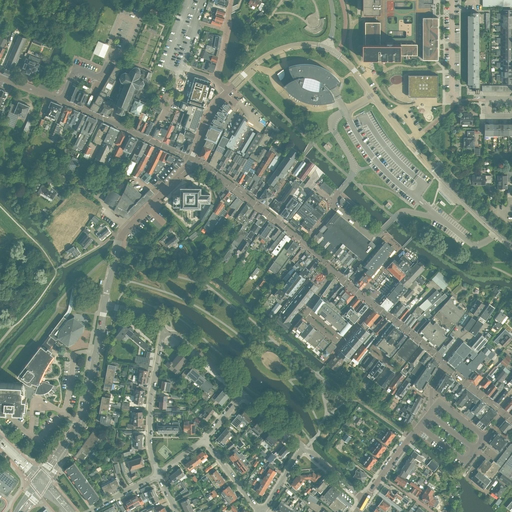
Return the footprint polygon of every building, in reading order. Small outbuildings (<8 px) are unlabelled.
[(226,8),(229,2),(228,2),(221,0),(217,0),(216,5),(226,8)] [(250,4),(248,7),(255,10),(256,7),(259,1),(257,0),(249,0),(248,3),(250,4)] [(365,20),(365,22),(365,59),(373,59),(380,59),(381,59),(382,59),(386,59),(389,59),(420,59),(438,59),(438,6),(437,0),(364,0),(365,13),(365,20)] [(511,6),(511,0),(482,0),(482,9),(485,9),(485,6),(511,6)] [(225,14),(225,12),(221,11),(220,10),(217,9),(216,11),(214,10),(213,13),(216,13),(215,15),(216,16),(216,15),(223,18),(224,17),(225,17),(226,15),(225,14)] [(477,50),(477,16),(478,16),(478,13),(473,13),(473,16),(468,16),(468,50),(477,50)] [(224,21),(223,20),(224,19),(224,18),(223,18),(216,15),(216,17),(211,16),(211,18),(215,19),(214,21),(212,20),(211,24),(220,27),(222,23),(223,22),(224,21)] [(11,76),(19,58),(26,39),(19,35),(5,68),(4,68),(1,73),(1,74),(11,78),(11,77),(11,76)] [(220,49),(222,37),(213,35),(211,35),(210,38),(212,39),(212,43),(209,42),(209,45),(207,44),(206,49),(210,50),(210,51),(212,52),(212,54),(218,56),(220,49)] [(203,50),(201,57),(216,63),(218,57),(206,53),(207,52),(203,50)] [(477,84),(477,50),(468,50),(468,84),(469,84),(469,87),(472,87),(472,90),(476,90),(476,92),(478,92),(478,90),(479,84),(477,84)] [(27,59),(22,71),(27,73),(26,73),(27,73),(29,74),(34,76),(39,64),(38,64),(40,60),(30,55),(28,60),(27,59)] [(214,68),(202,64),(201,68),(205,69),(204,70),(207,71),(207,70),(213,72),(214,68)] [(278,73),(277,74),(278,75),(278,77),(279,78),(279,79),(280,80),(285,88),(288,91),(290,93),(293,95),(295,97),(298,98),(301,100),(304,101),(307,102),(310,103),(313,103),(316,103),(320,103),(323,103),(326,103),(327,102),(328,102),(329,102),(330,102),(331,101),(332,101),(333,101),(334,100),(334,98),(334,97),(333,97),(333,96),(333,95),(332,94),(332,93),(331,92),(330,91),(330,90),(329,89),(330,88),(331,88),(332,87),(334,86),(335,86),(335,85),(337,84),(340,82),(339,81),(337,78),(335,76),(333,74),(330,72),(327,70),(325,69),(322,67),(319,66),(316,65),(314,65),(311,64),(309,64),(306,64),(304,64),(301,64),(298,65),(295,65),(292,66),(289,67),(286,68),(283,70),(282,71),(281,71),(280,72),(278,73)] [(89,109),(97,112),(102,103),(106,97),(109,98),(118,81),(115,80),(121,69),(115,66),(107,81),(103,87),(94,102),(93,102),(89,109)] [(137,99),(141,89),(146,88),(151,73),(137,67),(136,67),(135,67),(134,67),(133,68),(132,69),(131,69),(130,70),(130,69),(129,69),(128,69),(127,69),(127,70),(126,70),(126,72),(121,74),(120,78),(121,82),(120,87),(119,87),(119,88),(120,88),(120,87),(121,88),(120,89),(119,91),(119,92),(119,93),(118,94),(117,94),(116,96),(117,97),(117,98),(116,98),(116,99),(115,104),(114,104),(115,105),(115,104),(116,105),(115,106),(116,108),(117,108),(116,111),(122,113),(123,113),(124,113),(125,113),(125,112),(125,111),(126,110),(126,109),(128,110),(129,108),(130,109),(134,98),(137,99)] [(436,75),(408,75),(408,81),(408,97),(430,97),(437,97),(438,97),(438,75),(436,75)] [(211,81),(195,77),(187,101),(203,106),(211,81)] [(74,102),(79,90),(79,88),(77,87),(78,84),(74,82),(73,85),(70,91),(67,100),(74,102)] [(0,116),(1,117),(4,110),(2,109),(6,99),(8,93),(5,92),(1,90),(0,90),(0,89),(0,116)] [(83,106),(86,99),(88,94),(80,91),(75,103),(83,106)] [(141,113),(145,102),(146,100),(142,98),(141,99),(141,100),(139,99),(139,100),(137,99),(134,98),(130,109),(129,112),(133,113),(133,114),(135,114),(140,116),(141,113)] [(103,115),(110,101),(107,100),(105,104),(102,103),(97,112),(101,114),(103,115)] [(180,100),(177,107),(186,110),(185,112),(187,113),(186,113),(187,113),(187,114),(183,124),(182,127),(185,128),(195,132),(196,132),(197,127),(199,122),(201,116),(203,111),(204,108),(202,108),(191,104),(180,100)] [(108,117),(112,109),(113,107),(110,106),(112,102),(110,101),(103,115),(104,115),(108,117)] [(25,118),(30,107),(18,102),(16,107),(12,105),(6,119),(8,116),(19,121),(21,117),(25,118)] [(56,120),(62,106),(51,102),(45,115),(56,120)] [(228,115),(233,109),(231,108),(229,104),(225,102),(221,107),(223,109),(221,111),(228,115)] [(67,123),(70,117),(71,117),(74,110),(65,106),(59,122),(60,123),(59,124),(64,126),(64,124),(65,122),(66,122),(67,123)] [(225,122),(229,116),(228,115),(221,111),(219,109),(215,114),(218,116),(216,118),(225,122)] [(76,125),(81,113),(74,110),(71,117),(70,117),(67,123),(66,122),(64,129),(66,130),(69,124),(69,125),(70,123),(76,125)] [(180,123),(183,124),(187,114),(181,112),(176,125),(178,126),(180,123)] [(76,125),(72,133),(76,135),(75,137),(78,138),(88,116),(81,113),(76,125)] [(143,120),(145,116),(145,114),(141,113),(140,116),(134,129),(139,130),(143,121),(143,120)] [(472,120),(472,114),(463,114),(463,117),(460,117),(460,124),(472,124),(472,123),(471,123),(471,120),(472,120)] [(240,171),(256,144),(260,146),(266,134),(263,132),(262,134),(245,125),(248,120),(242,116),(239,115),(229,133),(232,134),(229,139),(226,145),(228,148),(216,167),(219,169),(220,168),(222,170),(223,169),(225,171),(224,172),(227,174),(228,172),(234,175),(233,177),(236,179),(240,171)] [(78,138),(74,146),(77,147),(84,134),(78,147),(82,149),(84,145),(89,135),(89,136),(97,120),(88,116),(78,138)] [(143,133),(149,121),(150,118),(145,116),(143,120),(143,121),(139,130),(143,133)] [(222,130),(225,123),(225,122),(216,118),(214,117),(211,122),(213,124),(212,126),(222,130)] [(326,144),(323,146),(325,148),(327,150),(385,205),(387,207),(389,209),(391,206),(393,204),(412,185),(407,181),(402,176),(399,173),(393,168),(388,163),(383,157),(381,155),(379,153),(377,150),(376,148),(374,145),(372,143),(370,140),(369,138),(367,135),(365,133),(362,127),(360,123),(357,117),(346,123),(326,144)] [(149,135),(155,123),(149,121),(144,133),(149,135)] [(101,145),(110,127),(102,123),(93,142),(101,145)] [(26,138),(31,126),(26,124),(21,136),(26,138)] [(168,144),(172,135),(170,134),(173,126),(170,124),(169,127),(168,126),(168,128),(162,141),(168,144)] [(493,135),(493,124),(484,124),(484,135),(493,135)] [(174,146),(179,132),(178,132),(179,130),(177,129),(178,126),(176,125),(175,128),(168,144),(173,147),(174,146)] [(222,130),(212,126),(210,125),(208,129),(220,135),(222,130)] [(89,186),(93,178),(92,177),(92,176),(95,171),(98,173),(109,151),(113,143),(119,131),(110,127),(90,169),(91,169),(88,176),(87,178),(83,186),(88,188),(88,189),(89,189),(90,187),(89,186)] [(162,141),(167,130),(161,128),(160,130),(156,128),(152,136),(152,137),(162,141)] [(220,135),(208,129),(206,134),(218,139),(220,135)] [(192,141),(195,135),(184,130),(183,133),(181,137),(186,139),(192,141)] [(474,148),(474,141),(473,141),(473,138),(474,138),(474,131),(469,131),(469,138),(464,138),(464,148),(474,148)] [(122,146),(128,135),(127,134),(121,132),(121,133),(116,144),(118,146),(117,147),(112,157),(115,158),(118,153),(121,146),(122,146)] [(184,145),(186,139),(181,137),(183,133),(180,132),(174,146),(181,150),(183,145),(184,145)] [(215,167),(226,149),(225,145),(228,139),(229,139),(232,134),(229,133),(228,132),(226,137),(222,136),(209,163),(215,167)] [(218,139),(206,134),(204,139),(207,140),(216,143),(218,139)] [(126,161),(137,139),(133,138),(128,135),(122,146),(122,147),(118,157),(126,161)] [(193,142),(192,141),(186,139),(184,145),(183,145),(181,150),(188,153),(193,142)] [(213,150),(216,143),(207,140),(205,144),(204,146),(211,149),(213,150)] [(141,157),(148,144),(140,141),(131,161),(138,164),(141,157)] [(142,171),(149,156),(154,147),(149,145),(144,154),(143,153),(141,157),(138,164),(136,167),(136,168),(142,171)] [(205,161),(211,149),(204,146),(199,156),(202,158),(201,159),(205,161)] [(267,165),(274,154),(276,155),(274,158),(278,161),(280,159),(281,159),(284,155),(276,151),(270,147),(262,162),(267,165)] [(262,148),(257,157),(252,153),(241,171),(241,172),(236,181),(241,184),(255,160),(259,163),(262,157),(266,151),(262,148)] [(283,176),(286,171),(288,172),(289,171),(287,170),(296,157),(294,155),(296,152),(290,148),(271,176),(267,182),(273,186),(280,176),(282,178),(283,176)] [(153,170),(163,151),(158,149),(154,155),(146,172),(140,179),(147,184),(150,181),(150,182),(158,174),(153,170)] [(164,167),(170,154),(163,151),(153,170),(158,174),(159,173),(159,172),(164,167)] [(169,165),(176,157),(170,154),(164,167),(168,171),(171,166),(169,165)] [(71,175),(79,160),(73,157),(65,172),(71,175)] [(182,164),(184,161),(179,158),(176,157),(169,165),(171,166),(174,162),(180,167),(182,164)] [(273,171),(279,161),(274,159),(268,168),(273,171)] [(260,163),(259,163),(255,160),(241,184),(245,187),(251,177),(260,163)] [(303,180),(314,164),(309,161),(307,164),(302,161),(293,174),(303,180)] [(171,176),(175,172),(180,167),(174,162),(171,166),(168,171),(164,167),(159,172),(159,173),(158,174),(150,182),(156,187),(162,180),(165,183),(171,176)] [(260,176),(267,165),(262,162),(253,176),(247,188),(246,187),(246,188),(252,192),(261,177),(260,176)] [(123,175),(127,168),(124,166),(123,166),(119,173),(123,175)] [(137,176),(142,171),(136,168),(134,171),(133,175),(136,176),(137,177),(137,176)] [(510,182),(510,172),(507,172),(507,176),(497,176),(498,189),(507,189),(507,182),(510,182)] [(118,174),(112,184),(119,188),(125,177),(118,174)] [(491,183),(491,176),(485,176),(485,175),(477,175),(476,175),(473,175),(472,175),(472,176),(472,178),(470,178),(469,178),(469,182),(470,183),(472,183),(472,185),(485,185),(485,183),(491,183)] [(263,188),(262,187),(265,183),(263,182),(265,179),(262,177),(261,177),(252,192),(257,197),(263,188)] [(40,182),(34,192),(39,195),(40,193),(42,191),(44,193),(43,194),(44,194),(44,193),(47,195),(46,195),(47,196),(46,198),(51,201),(52,199),(53,199),(55,195),(56,193),(57,192),(48,187),(47,188),(45,186),(46,185),(45,184),(45,185),(44,184),(40,181),(40,182)] [(112,184),(106,195),(112,199),(119,188),(112,184)] [(267,205),(275,194),(280,187),(276,184),(274,188),(269,184),(258,199),(262,201),(261,202),(263,203),(264,203),(267,205)] [(172,195),(172,196),(174,196),(173,200),(172,200),(172,201),(173,201),(173,203),(173,207),(180,207),(180,208),(200,208),(201,208),(201,220),(203,222),(214,205),(211,203),(209,203),(209,202),(210,202),(210,194),(203,194),(201,194),(201,188),(194,188),(194,187),(193,187),(193,186),(188,186),(188,188),(181,188),(180,195),(174,195),(174,193),(173,193),(173,195),(172,195)] [(227,204),(235,195),(223,186),(217,192),(218,194),(221,199),(219,201),(219,202),(220,202),(221,202),(223,199),(225,200),(223,201),(226,203),(227,204)] [(140,191),(136,195),(144,203),(148,199),(140,191)] [(327,209),(326,202),(314,192),(288,222),(301,232),(308,232),(327,209)] [(298,197),(294,193),(279,213),(285,218),(288,221),(290,217),(291,218),(295,212),(294,212),(296,208),(297,209),(303,200),(298,196),(298,197)] [(66,200),(61,206),(72,214),(76,209),(76,208),(78,206),(82,209),(84,207),(87,204),(86,204),(88,201),(83,198),(78,195),(73,202),(68,198),(66,200)] [(136,195),(132,199),(140,207),(144,203),(136,195)] [(233,217),(244,202),(236,196),(229,206),(230,207),(223,216),(227,218),(229,214),(233,217)] [(353,207),(343,198),(341,200),(341,205),(343,206),(342,207),(349,212),(353,207)] [(132,199),(128,203),(136,211),(140,207),(132,199)] [(210,228),(212,230),(224,214),(220,211),(226,203),(223,201),(225,200),(223,199),(221,202),(220,202),(219,202),(213,212),(208,220),(213,224),(210,228)] [(279,213),(284,205),(278,201),(275,199),(270,207),(279,213)] [(128,203),(124,206),(132,215),(136,211),(128,203)] [(243,223),(252,209),(250,207),(249,206),(246,204),(235,218),(243,223)] [(124,206),(120,210),(127,217),(129,218),(132,215),(124,206)] [(119,208),(115,212),(123,220),(127,217),(120,210),(119,208)] [(247,233),(255,220),(257,221),(261,215),(257,212),(253,209),(242,225),(243,225),(232,243),(239,248),(247,236),(248,233),(247,233)] [(115,212),(111,216),(119,224),(123,220),(115,212)] [(375,245),(367,238),(336,212),(317,235),(320,238),(317,241),(333,255),(332,256),(335,258),(333,260),(334,261),(333,262),(333,261),(335,262),(334,263),(337,265),(336,266),(340,270),(341,268),(344,271),(349,265),(356,257),(357,258),(356,259),(361,262),(375,245)] [(66,214),(56,222),(61,228),(70,221),(66,214)] [(257,234),(267,219),(266,219),(261,215),(257,221),(251,230),(257,234)] [(220,230),(226,221),(222,218),(215,227),(220,230)] [(258,251),(261,247),(276,226),(268,220),(250,245),(258,251)] [(56,222),(46,229),(51,235),(61,228),(56,222)] [(72,225),(63,233),(68,239),(77,230),(72,225)] [(111,232),(105,226),(103,228),(101,226),(99,227),(106,236),(111,232)] [(266,250),(267,248),(282,231),(276,226),(261,247),(266,250)] [(106,236),(99,227),(97,229),(98,231),(96,234),(101,240),(106,236)] [(89,243),(90,242),(91,242),(93,240),(88,235),(90,233),(85,229),(83,231),(86,234),(79,242),(83,245),(82,246),(85,249),(89,244),(89,243)] [(199,234),(196,231),(189,237),(191,240),(199,234)] [(289,237),(282,231),(267,248),(272,252),(271,253),(272,255),(274,253),(276,255),(286,240),(288,242),(291,238),(289,237)] [(63,233),(54,242),(60,247),(68,239),(63,233)] [(177,244),(176,242),(179,240),(175,235),(169,240),(167,238),(167,237),(165,234),(160,239),(164,244),(166,242),(170,247),(172,246),(172,247),(173,247),(173,248),(174,248),(175,248),(176,248),(177,247),(178,246),(178,245),(177,244)] [(252,240),(247,236),(239,248),(238,249),(243,253),(252,240)] [(290,259),(301,247),(296,243),(291,238),(288,242),(273,262),(269,269),(277,275),(290,259)] [(376,272),(387,260),(397,250),(391,245),(390,246),(384,241),(384,242),(383,241),(381,243),(382,244),(381,245),(381,244),(379,246),(379,247),(378,248),(378,247),(376,249),(377,250),(376,251),(375,250),(374,252),(374,253),(373,254),(373,253),(371,256),(372,256),(371,257),(370,256),(368,259),(369,259),(368,260),(368,259),(366,262),(366,263),(365,263),(363,265),(364,265),(363,266),(365,267),(367,269),(364,272),(366,274),(370,277),(373,274),(376,271),(376,272)] [(81,254),(77,248),(75,249),(73,246),(67,251),(69,253),(70,254),(72,252),(76,258),(81,254)] [(295,263),(304,252),(305,251),(304,250),(301,247),(290,259),(295,263)] [(312,257),(306,251),(302,256),(301,257),(301,258),(304,259),(302,261),(306,264),(312,257)] [(335,258),(332,256),(329,253),(325,258),(331,262),(333,260),(335,258)] [(409,267),(414,262),(413,262),(412,263),(403,255),(400,258),(399,257),(396,261),(394,259),(387,267),(399,279),(410,268),(409,267)] [(310,273),(318,264),(312,259),(306,265),(302,261),(303,260),(301,258),(301,257),(293,267),(297,270),(296,271),(295,271),(282,288),(280,287),(273,295),(280,300),(285,295),(287,297),(289,294),(291,296),(305,278),(304,278),(309,273),(310,273)] [(399,281),(406,287),(424,269),(427,266),(421,261),(418,264),(417,262),(399,281)] [(348,278),(354,270),(349,265),(344,271),(342,273),(348,278)] [(354,280),(362,271),(364,272),(367,269),(365,267),(364,269),(359,265),(350,276),(354,280)] [(450,282),(438,271),(431,279),(443,290),(450,282)] [(371,278),(370,277),(366,274),(356,285),(361,289),(368,281),(371,278)] [(329,293),(339,282),(334,278),(322,294),(322,295),(322,294),(325,297),(329,293)] [(290,319),(312,291),(316,286),(311,282),(311,281),(308,279),(304,284),(290,301),(288,300),(279,311),(281,313),(279,315),(274,321),(286,330),(291,324),(289,323),(291,320),(292,321),(293,321),(292,321),(290,319)] [(399,298),(407,289),(406,287),(399,281),(379,304),(388,312),(399,299),(399,298)] [(336,295),(342,289),(344,286),(339,282),(329,293),(329,294),(330,296),(331,295),(334,298),(336,295)] [(336,306),(349,291),(345,287),(337,295),(332,302),(336,306)] [(414,292),(411,290),(410,288),(403,296),(407,299),(414,292)] [(432,305),(443,294),(441,292),(439,293),(436,290),(427,299),(432,305)] [(347,303),(354,295),(349,291),(336,306),(340,310),(347,303)] [(447,336),(455,324),(466,309),(456,300),(451,296),(432,318),(418,333),(422,336),(426,340),(428,341),(428,342),(432,345),(435,348),(446,336),(447,336)] [(352,324),(320,298),(320,297),(312,308),(312,309),(343,335),(352,324)] [(356,313),(364,303),(357,297),(350,305),(352,306),(351,308),(356,313)] [(423,318),(424,317),(428,314),(433,309),(441,300),(441,299),(439,301),(438,300),(432,306),(430,306),(423,314),(423,313),(417,319),(410,327),(413,329),(423,318)] [(477,316),(483,307),(484,305),(477,300),(469,311),(477,316)] [(397,317),(406,307),(407,308),(409,310),(411,308),(408,305),(406,307),(400,302),(392,312),(392,313),(394,315),(397,317)] [(281,306),(278,303),(269,315),(272,317),(281,306)] [(354,323),(368,306),(364,303),(356,313),(351,308),(350,308),(346,312),(347,313),(345,314),(347,317),(348,316),(350,318),(350,319),(354,323)] [(486,321),(489,316),(490,314),(495,308),(489,303),(476,321),(468,331),(475,336),(482,326),(485,321),(486,321)] [(417,318),(423,311),(418,306),(411,314),(410,313),(403,322),(404,322),(410,327),(417,319),(417,318)] [(401,321),(409,310),(407,308),(398,318),(401,321)] [(367,330),(372,325),(380,315),(373,310),(361,325),(367,330)] [(497,321),(492,328),(497,331),(503,324),(506,320),(504,318),(506,316),(499,311),(494,318),(497,321)] [(378,335),(390,322),(385,318),(384,319),(380,315),(372,325),(374,327),(371,329),(372,330),(362,343),(364,345),(363,346),(362,345),(352,357),(354,358),(353,359),(357,363),(364,354),(373,344),(377,339),(379,337),(378,335)] [(52,328),(48,334),(49,335),(56,340),(58,342),(55,345),(59,348),(62,345),(65,347),(67,344),(68,346),(75,342),(83,332),(85,324),(74,316),(68,320),(66,318),(64,317),(63,316),(53,329),(52,329),(52,328)] [(336,345),(302,316),(292,328),(293,328),(290,332),(323,360),(326,356),(326,357),(336,345)] [(418,333),(432,318),(430,316),(426,320),(424,317),(423,318),(413,329),(418,333)] [(468,331),(476,321),(470,317),(463,327),(468,331)] [(390,356),(407,335),(396,326),(392,323),(375,344),(390,356)] [(149,345),(139,337),(140,335),(136,331),(134,333),(133,332),(133,331),(133,330),(133,329),(133,328),(132,327),(131,327),(130,327),(129,327),(128,328),(125,325),(115,337),(120,341),(126,334),(145,350),(149,345)] [(346,361),(370,333),(367,330),(361,325),(339,350),(340,351),(337,353),(339,355),(346,361)] [(481,334),(471,346),(478,352),(488,340),(490,338),(494,334),(490,331),(486,335),(486,334),(484,337),(481,334)] [(507,334),(499,342),(504,347),(511,339),(511,338),(511,336),(509,333),(507,335),(507,334)] [(48,363),(51,359),(54,355),(51,353),(52,351),(48,348),(49,347),(50,348),(56,340),(49,335),(41,346),(41,345),(17,376),(22,380),(21,381),(24,383),(26,385),(28,383),(31,385),(33,387),(34,390),(33,393),(34,393),(35,394),(37,394),(39,395),(40,395),(42,394),(44,394),(46,394),(47,393),(49,392),(50,391),(51,389),(53,385),(57,387),(57,386),(49,384),(49,383),(48,382),(48,381),(47,381),(46,381),(44,382),(40,380),(42,376),(44,371),(46,367),(48,363)] [(450,346),(455,340),(450,335),(442,343),(437,350),(439,352),(440,353),(443,355),(448,348),(450,346)] [(405,360),(418,345),(409,337),(392,359),(398,364),(402,360),(403,358),(405,360)] [(447,359),(446,361),(450,363),(452,365),(455,368),(467,355),(472,359),(477,353),(463,341),(461,342),(454,350),(447,359)] [(419,360),(426,352),(420,346),(408,362),(411,364),(410,366),(411,367),(408,372),(410,374),(411,372),(419,360)] [(486,356),(487,355),(490,351),(486,348),(482,352),(480,350),(477,353),(472,359),(467,355),(455,368),(461,373),(462,373),(467,378),(475,370),(478,366),(481,363),(486,356)] [(432,357),(426,352),(419,360),(411,372),(417,377),(420,374),(432,357)] [(178,369),(186,359),(185,357),(186,356),(183,353),(181,354),(180,353),(172,362),(171,361),(170,362),(169,361),(166,365),(177,374),(180,371),(178,369)] [(369,355),(367,353),(365,355),(359,362),(363,365),(362,366),(366,369),(366,368),(367,368),(375,359),(374,358),(375,357),(371,354),(370,355),(370,354),(369,355)] [(344,363),(346,361),(339,355),(337,357),(335,355),(328,364),(334,369),(337,365),(339,366),(342,362),(344,363)] [(148,362),(149,359),(140,357),(138,364),(134,364),(136,364),(136,365),(147,367),(147,366),(148,367),(148,366),(148,363),(148,362)] [(428,382),(433,374),(437,368),(437,367),(436,367),(438,363),(438,362),(434,359),(432,357),(432,358),(432,357),(420,374),(417,377),(411,386),(422,393),(424,389),(425,389),(429,382),(428,382)] [(509,362),(504,358),(500,362),(505,367),(509,362)] [(384,365),(378,361),(369,373),(375,378),(380,371),(380,372),(382,369),(381,369),(384,365)] [(107,370),(115,372),(116,366),(117,366),(117,363),(112,362),(111,365),(108,364),(108,368),(107,368),(108,368),(107,370)] [(482,376),(481,375),(483,372),(482,371),(483,371),(484,372),(487,368),(481,363),(478,366),(475,370),(467,378),(470,380),(471,381),(472,382),(475,385),(482,376)] [(146,371),(147,367),(136,365),(130,364),(129,366),(137,368),(137,371),(139,371),(139,376),(147,377),(148,371),(146,371)] [(488,374),(480,384),(480,385),(482,387),(482,386),(485,388),(486,387),(493,378),(495,377),(492,374),(497,368),(495,367),(488,374)] [(192,378),(195,381),(200,375),(192,368),(190,371),(189,370),(188,371),(186,369),(179,377),(182,380),(187,375),(189,376),(188,377),(188,378),(189,378),(189,379),(190,379),(191,379),(192,378)] [(389,370),(387,368),(376,381),(383,387),(394,373),(390,369),(389,370)] [(490,396),(503,380),(503,379),(508,374),(502,369),(495,377),(499,380),(498,382),(497,381),(494,385),(492,384),(485,393),(489,396),(490,396)] [(397,389),(395,388),(404,376),(400,372),(389,386),(392,389),(390,392),(393,394),(397,389)] [(439,392),(442,394),(447,387),(448,388),(455,380),(445,372),(440,379),(438,381),(439,381),(435,389),(438,391),(437,391),(439,392)] [(200,386),(206,379),(200,375),(195,381),(198,384),(195,388),(195,389),(194,390),(195,391),(196,390),(197,390),(200,386)] [(143,383),(146,383),(147,377),(139,376),(137,382),(140,382),(140,384),(143,384),(143,383)] [(511,376),(507,382),(500,392),(494,400),(498,404),(507,392),(508,392),(510,390),(511,386),(511,376)] [(407,378),(396,393),(402,397),(413,382),(407,378)] [(169,391),(171,383),(174,383),(174,380),(167,379),(166,382),(162,381),(161,390),(169,391)] [(206,401),(214,392),(210,389),(213,386),(206,379),(200,386),(205,390),(200,395),(206,401)] [(493,399),(499,391),(500,392),(507,382),(503,379),(503,380),(490,396),(489,397),(493,399)] [(456,389),(460,384),(455,380),(449,388),(448,388),(454,392),(456,389)] [(30,398),(32,396),(34,393),(33,393),(34,390),(33,387),(31,385),(28,383),(26,385),(24,383),(23,384),(0,382),(0,410),(7,411),(7,406),(13,407),(13,411),(24,411),(25,407),(26,407),(26,398),(30,398)] [(459,397),(465,388),(463,386),(461,384),(454,393),(452,396),(454,397),(456,395),(459,397)] [(143,397),(144,391),(144,390),(143,390),(141,389),(141,390),(138,389),(138,386),(133,385),(132,385),(131,389),(136,390),(135,396),(143,397)] [(475,403),(479,399),(466,388),(454,403),(459,407),(472,405),(474,402),(475,403)] [(222,404),(229,396),(223,391),(219,396),(218,395),(217,395),(215,393),(211,398),(211,399),(212,401),(213,400),(215,398),(222,404)] [(421,403),(423,398),(414,393),(412,396),(416,398),(415,400),(421,403)] [(109,404),(110,398),(111,395),(105,394),(105,397),(102,396),(102,397),(102,400),(102,401),(102,402),(109,404)] [(142,404),(143,397),(135,396),(134,402),(136,403),(136,404),(140,405),(141,403),(142,404)] [(418,409),(421,403),(415,400),(410,398),(409,399),(411,400),(411,401),(413,402),(412,405),(418,409)] [(511,398),(511,399),(503,408),(504,408),(505,409),(508,412),(511,408),(511,399),(511,400),(511,399),(511,398)] [(480,419),(490,408),(486,404),(485,403),(484,402),(480,399),(471,410),(477,415),(476,416),(478,417),(477,418),(479,420),(480,419)] [(415,414),(418,409),(412,405),(411,408),(408,406),(407,407),(405,405),(403,407),(409,411),(415,414)] [(210,413),(211,412),(212,413),(214,410),(210,407),(206,410),(202,414),(201,414),(199,416),(203,420),(205,418),(207,420),(208,419),(210,418),(209,417),(212,415),(210,413)] [(483,429),(494,416),(497,413),(496,412),(496,411),(493,409),(493,410),(490,407),(490,408),(480,419),(476,424),(481,429),(483,429)] [(119,418),(120,412),(110,410),(108,410),(100,408),(100,412),(99,412),(100,412),(99,414),(107,416),(108,412),(113,413),(113,416),(115,417),(119,418)] [(241,432),(254,417),(249,412),(247,410),(247,411),(245,409),(241,415),(239,413),(231,423),(241,432)] [(142,415),(142,412),(141,412),(141,410),(136,410),(134,410),(134,412),(134,418),(142,418),(142,415)] [(412,421),(414,416),(410,413),(408,412),(408,413),(407,415),(403,413),(402,415),(412,421)] [(107,418),(107,416),(99,414),(99,416),(98,420),(106,422),(106,423),(107,423),(108,423),(109,422),(109,419),(107,418)] [(409,426),(412,421),(402,415),(399,414),(398,416),(402,418),(401,421),(403,422),(409,426)] [(195,427),(198,424),(199,424),(202,422),(197,417),(194,420),(196,422),(194,424),(188,424),(188,421),(184,421),(184,430),(188,430),(188,433),(194,433),(194,427),(195,427)] [(142,425),(142,418),(134,418),(134,424),(127,424),(127,428),(135,428),(135,425),(142,425)] [(506,434),(511,426),(511,424),(505,419),(499,428),(506,434)] [(259,434),(265,428),(258,422),(253,428),(259,434)] [(232,434),(230,432),(231,430),(227,427),(222,433),(228,439),(232,434)] [(394,436),(395,434),(388,429),(385,435),(391,440),(392,438),(393,438),(394,437),(394,436)] [(96,442),(100,435),(94,430),(89,437),(96,442)] [(142,441),(142,434),(132,434),(132,431),(124,431),(124,434),(132,434),(132,437),(134,437),(134,441),(142,441)] [(499,452),(508,441),(496,431),(487,443),(499,452)] [(224,443),(228,439),(222,433),(216,440),(223,446),(226,444),(224,443)] [(275,442),(277,439),(270,433),(263,441),(270,447),(273,444),(274,444),(275,443),(275,442)] [(390,441),(391,440),(385,435),(381,440),(387,445),(389,443),(390,441)] [(91,448),(96,442),(89,437),(84,443),(91,448)] [(258,446),(264,439),(262,437),(255,444),(258,446)] [(124,456),(136,453),(135,450),(135,448),(142,448),(142,441),(134,441),(134,445),(131,445),(131,451),(123,453),(124,456)] [(228,450),(234,445),(232,442),(226,447),(228,450)] [(385,448),(386,447),(379,442),(375,447),(382,452),(383,451),(384,451),(385,449),(385,448)] [(86,455),(91,448),(84,443),(79,450),(86,455)] [(502,467),(511,453),(511,444),(496,463),(502,467)] [(285,455),(290,450),(284,445),(282,448),(280,446),(276,452),(283,458),(283,457),(284,458),(286,455),(285,455)] [(381,453),(382,452),(375,447),(375,448),(372,452),(371,452),(378,457),(380,455),(381,454),(381,453)] [(241,453),(239,454),(236,451),(237,450),(235,448),(230,452),(232,454),(229,457),(234,462),(243,455),(241,453)] [(86,455),(79,450),(74,456),(81,461),(86,455)] [(201,461),(208,456),(205,452),(204,453),(202,451),(197,456),(201,461)] [(268,461),(273,454),(270,451),(265,458),(268,461)] [(424,457),(418,453),(418,454),(414,451),(410,456),(417,460),(423,464),(424,462),(422,460),(424,457)] [(511,453),(502,467),(496,463),(493,461),(491,463),(483,474),(479,471),(471,480),(483,489),(492,478),(498,470),(502,473),(511,480),(511,479),(511,453)] [(375,461),(377,459),(370,454),(366,460),(373,465),(374,463),(375,462),(375,461)] [(244,463),(247,460),(243,455),(234,462),(238,468),(244,463)] [(199,463),(201,461),(197,456),(191,460),(197,468),(200,466),(199,463)] [(414,465),(417,460),(410,456),(407,460),(414,465)] [(144,466),(142,457),(128,461),(130,470),(132,474),(129,476),(131,479),(137,476),(135,472),(134,473),(133,469),(144,466)] [(483,474),(491,463),(485,459),(482,463),(481,463),(480,463),(480,464),(480,465),(477,469),(479,471),(483,474)] [(197,468),(191,460),(185,464),(191,471),(194,468),(195,470),(197,468)] [(372,466),(373,465),(366,460),(362,465),(369,470),(370,468),(371,468),(372,466)] [(414,465),(407,460),(404,465),(414,471),(416,466),(414,465)] [(438,466),(431,460),(427,465),(434,471),(438,466)] [(99,498),(74,463),(65,469),(91,504),(99,498)] [(247,469),(245,466),(246,465),(244,463),(238,468),(242,473),(247,469)] [(263,471),(266,473),(273,477),(276,472),(272,469),(274,466),(269,463),(267,466),(266,467),(265,469),(265,470),(261,468),(260,470),(263,471)] [(414,471),(404,465),(402,469),(410,475),(411,475),(414,471)] [(0,490),(7,496),(18,481),(0,467),(0,490)] [(187,477),(180,468),(174,472),(179,479),(184,475),(186,477),(187,477)] [(364,479),(367,475),(357,468),(355,470),(355,473),(353,476),(362,482),(363,482),(365,480),(364,479)] [(410,475),(402,469),(399,474),(405,478),(406,478),(408,479),(410,475)] [(215,480),(221,475),(216,470),(208,477),(212,482),(215,480)] [(182,482),(179,479),(174,472),(169,476),(171,479),(169,481),(172,485),(174,483),(176,485),(180,482),(180,483),(182,482)] [(315,483),(321,475),(318,472),(316,475),(313,472),(311,475),(304,475),(301,475),(305,479),(310,479),(315,483)] [(269,483),(273,477),(266,473),(263,479),(269,483)] [(502,473),(499,478),(508,485),(511,480),(502,473)] [(305,479),(301,475),(300,474),(297,477),(297,476),(295,478),(301,484),(303,481),(305,483),(307,481),(305,479)] [(212,482),(216,488),(225,481),(221,475),(215,480),(212,482)] [(407,481),(398,475),(397,476),(396,476),(394,478),(395,479),(394,481),(395,481),(395,483),(397,484),(398,484),(403,487),(407,481)] [(299,486),(300,484),(301,484),(295,478),(292,481),(293,482),(291,485),(296,489),(297,489),(299,489),(300,487),(300,486),(299,486)] [(320,493),(329,482),(324,478),(321,481),(322,482),(316,489),(320,493)] [(120,486),(119,484),(116,479),(109,483),(113,490),(120,486)] [(266,489),(269,483),(263,479),(259,485),(266,489)] [(253,489),(262,495),(266,489),(259,485),(256,483),(253,481),(251,483),(255,486),(253,489)] [(499,482),(492,492),(498,497),(505,487),(499,482)] [(113,490),(109,483),(102,487),(106,494),(113,490)] [(338,500),(339,498),(337,496),(340,492),(332,485),(327,490),(326,489),(319,498),(335,511),(340,511),(346,507),(338,500)] [(224,498),(233,492),(229,486),(220,493),(224,498)] [(434,495),(434,491),(428,487),(426,490),(424,489),(423,490),(419,487),(418,486),(416,489),(422,492),(423,491),(424,492),(423,494),(422,494),(421,496),(421,498),(434,495)] [(182,494),(183,497),(190,494),(188,490),(185,487),(184,488),(185,490),(181,493),(182,494)] [(150,497),(156,494),(153,489),(151,490),(150,488),(146,489),(149,495),(146,496),(147,499),(150,497)] [(409,500),(397,492),(395,495),(389,490),(387,493),(386,493),(385,494),(385,495),(384,496),(392,501),(394,498),(396,499),(397,498),(400,501),(401,499),(407,503),(409,500)] [(228,504),(237,497),(233,492),(224,498),(228,504)] [(152,503),(159,500),(156,494),(150,497),(147,499),(148,501),(151,500),(152,503)] [(432,506),(436,500),(435,500),(434,495),(421,498),(422,500),(421,500),(424,502),(425,501),(432,506)] [(138,498),(136,496),(131,499),(135,506),(140,503),(141,505),(144,504),(143,501),(142,500),(140,497),(138,498)] [(135,506),(131,499),(126,502),(127,504),(124,506),(127,511),(129,511),(131,511),(130,509),(135,506)] [(188,500),(188,499),(181,502),(181,503),(183,507),(190,504),(188,500)] [(385,511),(390,505),(382,499),(380,503),(379,503),(378,504),(378,505),(378,506),(385,511)] [(276,511),(279,511),(285,504),(281,501),(274,511),(276,511)]
